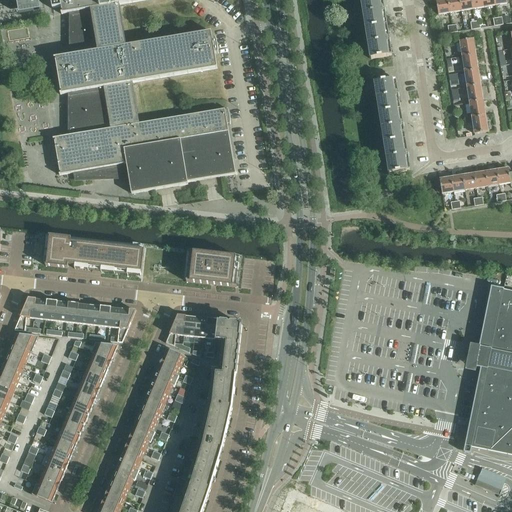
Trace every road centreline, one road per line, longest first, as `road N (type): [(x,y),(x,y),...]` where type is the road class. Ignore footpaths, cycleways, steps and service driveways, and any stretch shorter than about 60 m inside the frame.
road 1 (tertiary): [(255,511),(291,413),(312,253),(308,177),(278,0)]
road 2 (tertiary): [(265,0),(299,203),(299,286),(255,511)]
road 3 (residential): [(172,298),(249,308),(255,322),(247,390),(215,511)]
road 4 (residential): [(153,296),(64,511)]
road 5 (residential): [(83,511),(172,298)]
road 6 (residential): [(407,0),(433,158)]
road 7 (residential): [(153,296),(21,283)]
